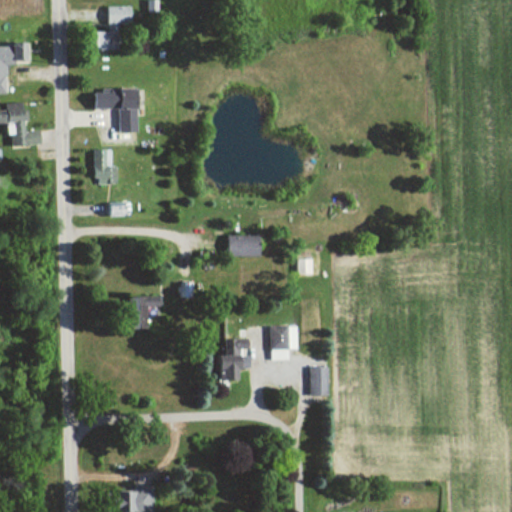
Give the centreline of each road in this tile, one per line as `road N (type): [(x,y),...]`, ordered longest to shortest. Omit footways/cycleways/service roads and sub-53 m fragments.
road 1 (residential): [(73,511),(60,0)]
road 2 (residential): [(296,511),(294,450),(285,431),(259,419),(71,424)]
